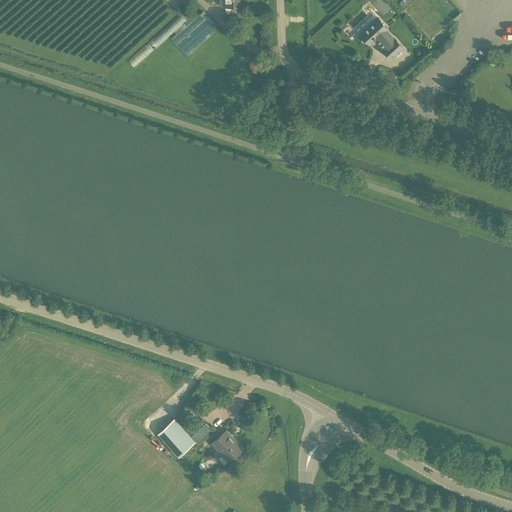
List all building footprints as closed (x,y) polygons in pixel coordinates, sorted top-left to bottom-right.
[(376,0),(373,3),(384,15),(391,8),(383,0),(376,0)] [(378,42),(378,43),(383,49),(382,49),(391,58),(402,48),(394,39),(382,27),(384,25),(378,18),(369,26),(371,28),(362,36),(363,38),(362,39),(362,41),(363,42),(365,43),(367,44),(368,43),(370,44),(376,38),(378,40),(378,41),(378,42)] [(252,56),(248,70),(256,73),(261,59),(252,56)] [(201,418),(186,431),(174,418),(159,431),(180,454),(195,441),(197,444),(212,430),(206,423),(205,422),(205,423),(201,418)] [(229,460),(242,448),(225,429),(212,442),(229,460)]
